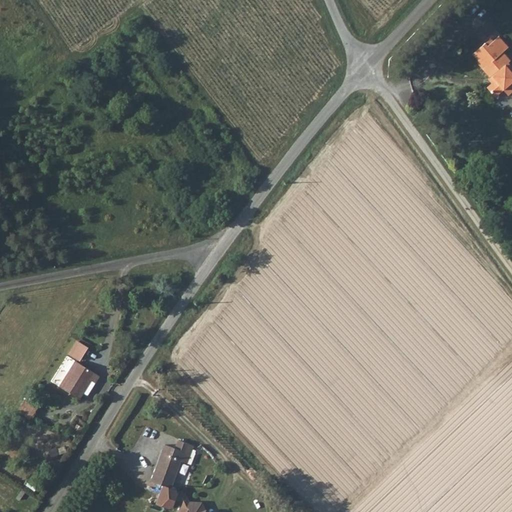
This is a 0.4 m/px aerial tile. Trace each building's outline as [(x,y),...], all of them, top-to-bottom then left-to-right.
[(511,73),(510,71),(511,69),(511,68),(500,55),(509,47),(500,36),(494,42),(488,47),(485,44),(474,53),(479,61),(478,62),(490,77),(494,74),(498,80),(492,83),(493,84),(488,88),(494,97),(504,89),(510,85),(511,87),(511,73)] [(488,47),(494,42),(491,38),(485,44),(488,47)] [(468,58),(474,65),(478,62),(479,61),(474,53),(468,58)] [(490,77),(489,78),(492,83),(498,80),(494,74),(490,77)] [(80,368),(88,355),(77,349),(69,361),(80,368)] [(85,402),(97,382),(74,368),(58,393),(77,405),(80,400),(85,402)] [(22,427),(31,433),(41,416),(31,410),(23,422),(24,423),(22,427)] [(161,483),(155,502),(166,506),(171,504),(174,497),(178,498),(181,504),(179,510),(179,511),(207,511),(205,506),(200,508),(195,498),(188,497),(183,490),(169,485),(178,460),(185,462),(191,445),(174,439),(172,446),(162,443),(150,479),(161,483)]
